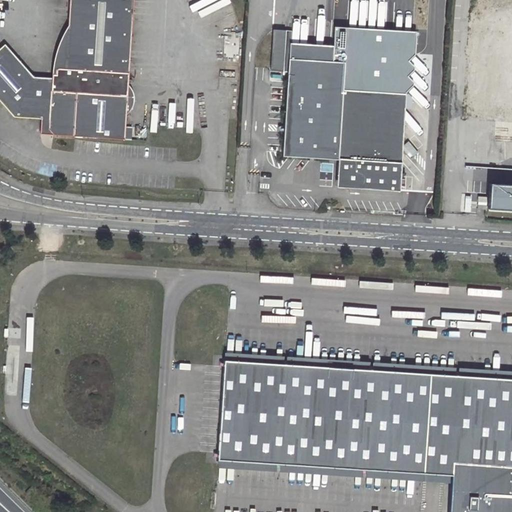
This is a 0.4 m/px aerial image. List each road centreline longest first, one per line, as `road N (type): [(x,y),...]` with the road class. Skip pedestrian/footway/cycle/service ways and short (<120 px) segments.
road 1 (unclassified): [(511,244),(231,226)]
road 2 (unclassified): [(231,226),(59,205),(0,188)]
road 3 (unclassified): [(0,213),(173,229),(231,226)]
